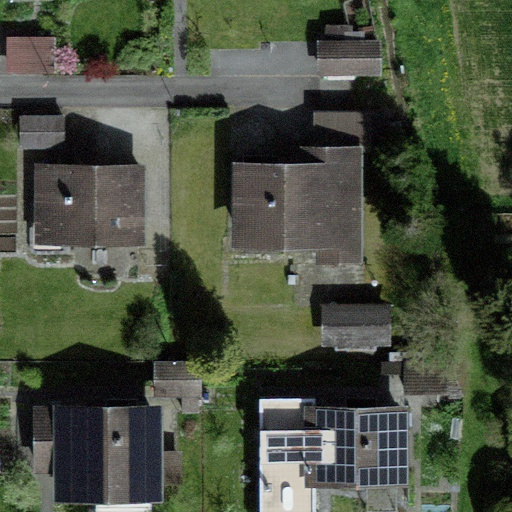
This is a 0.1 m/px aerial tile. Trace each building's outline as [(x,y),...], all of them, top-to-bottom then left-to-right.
[(371,32),(318,33),(318,59),(371,59),(371,32)] [(66,48),(15,49),(15,84),(67,83),(66,48)] [(320,169),(250,170),(251,253),(374,251),(372,116),(319,117),(320,169)] [(72,127),(26,126),(25,160),(71,161),(72,127)] [(145,176),(47,179),(49,252),(147,249),(145,176)] [(396,310),(330,312),(332,356),(398,354),(396,310)] [(207,366),(162,368),(163,400),(208,399),(207,366)] [(315,398),(261,399),(261,511),(315,511),(315,477),(398,476),(398,409),(315,409),(315,398)] [(155,410),(52,413),(54,506),(157,504),(155,410)]
